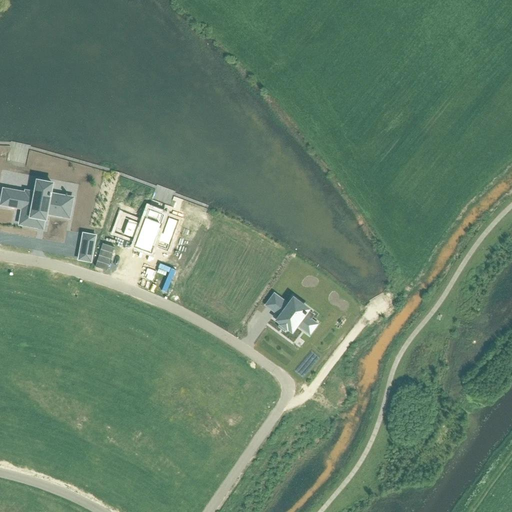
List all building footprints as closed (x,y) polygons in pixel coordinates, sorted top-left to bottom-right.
[(2,187),(0,199),(0,204),(23,209),(20,224),(38,227),(40,218),(45,219),(44,221),(45,221),(47,213),(69,217),(72,198),(51,194),(51,193),(50,193),(52,183),(38,180),(35,193),(2,187)] [(125,219),(120,234),(136,240),(133,248),(152,255),(157,242),(172,247),(180,225),(146,212),(141,226),(125,219)] [(79,258),(79,259),(91,261),(95,235),(83,233),(81,247),(82,247),(82,246),(93,248),(90,261),(80,259),(80,258),(79,258)] [(201,259),(191,277),(208,286),(203,296),(216,303),(221,294),(247,308),(257,288),(233,276),(241,260),(226,253),(218,268),(201,259)] [(274,295),(267,305),(278,313),(285,303),(274,295)] [(293,299),(278,320),(282,323),(281,324),(287,328),(288,327),(292,331),(297,323),(309,332),(316,324),(303,315),(305,313),(305,314),(307,312),(306,311),(308,309),(293,299)] [(39,320),(34,346),(72,353),(77,326),(39,320)] [(128,333),(120,353),(149,366),(145,376),(155,380),(164,361),(155,355),(159,346),(128,333)] [(88,436),(76,431),(67,448),(81,455),(77,463),(89,469),(93,460),(112,470),(124,447),(91,430),(88,436)]
